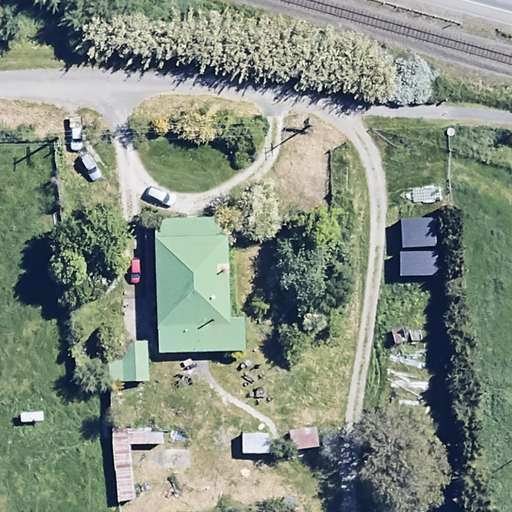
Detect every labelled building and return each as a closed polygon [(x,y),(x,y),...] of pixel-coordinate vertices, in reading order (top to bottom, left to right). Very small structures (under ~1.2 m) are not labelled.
[(157,226),(158,359),(246,358),(245,326),(230,326),(229,225),(157,226)] [(121,348),(107,348),(107,389),(147,389),(147,347),(141,347),(141,303),(121,303),(121,348)] [(276,394),(276,426),(304,426),(304,384),(282,384),(282,394),(276,394)] [(289,436),(290,456),(323,455),(322,435),(308,436),(308,432),(299,433),(299,435),(289,436)] [(149,435),(111,438),(118,510),(134,508),(129,452),(164,448),(163,439),(150,440),(149,435)] [(240,442),(240,459),(269,459),(269,441),(240,442)] [(223,456),(198,455),(197,477),(222,479),(223,456)]
